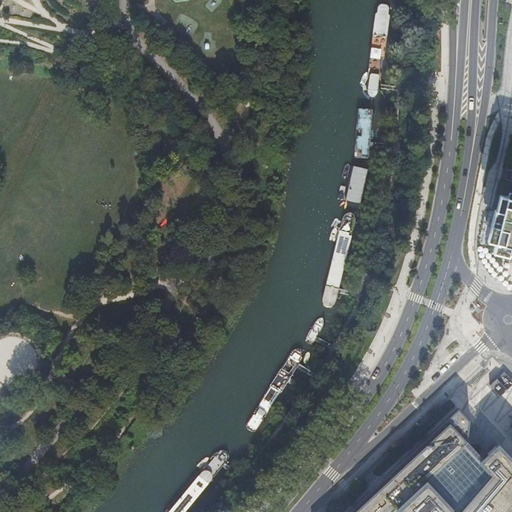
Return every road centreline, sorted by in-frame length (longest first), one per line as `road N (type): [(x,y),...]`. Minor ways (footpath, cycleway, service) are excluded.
road 1 (primary): [(450,151),(431,253),(395,348),(272,511)]
road 2 (track): [(176,284),(164,312),(0,498)]
road 3 (primary): [(344,460),(412,360),(450,258)]
road 4 (tertiary): [(344,460),(369,449),(508,320)]
road 5 (track): [(126,24),(237,164)]
road 6 (primary): [(471,155),(481,133),(493,0)]
road 7 (primary): [(471,155),(475,0)]
road 8 (primary): [(467,0),(450,151)]
road 9 (primary): [(449,0),(450,151)]
